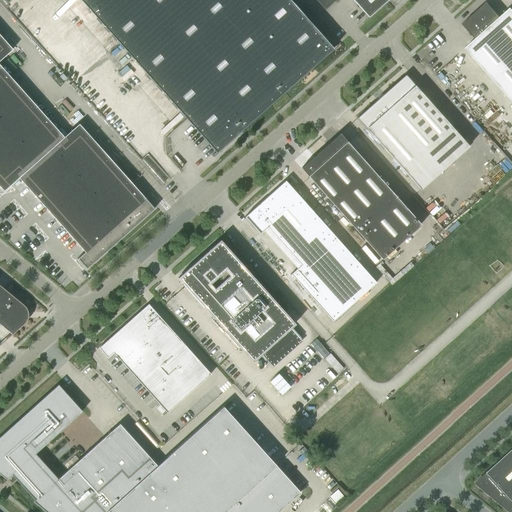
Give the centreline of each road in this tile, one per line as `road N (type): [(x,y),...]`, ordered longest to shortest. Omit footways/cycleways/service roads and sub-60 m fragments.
road 1 (unclassified): [(430,0),(77,314)]
road 2 (unknown): [(204,201),(18,0)]
road 3 (unknown): [(180,223),(0,27)]
road 4 (unclassified): [(347,511),(511,364)]
